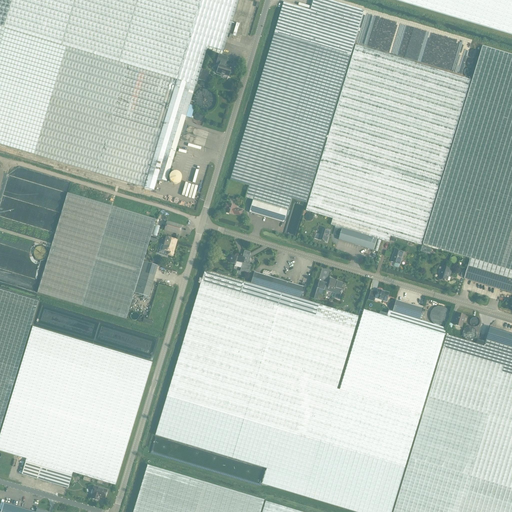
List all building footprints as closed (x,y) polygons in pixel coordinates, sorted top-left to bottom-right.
[(0,0),(0,144),(145,188),(177,80),(200,0),(0,0)] [(200,0),(177,80),(195,86),(207,47),(223,52),(238,0),(200,0)] [(365,11),(329,0),(313,0),(311,11),(284,3),(275,33),(230,180),(250,186),(246,198),(254,201),(288,211),(292,199),(307,203),(351,56),(365,11)] [(511,0),(394,0),(511,34),(511,0)] [(341,222),(391,237),(421,246),(471,80),(356,45),(306,211),(333,219),(331,225),(339,228),(341,222)] [(468,266),(511,279),(511,54),(483,46),(423,244),(471,259),(468,266)] [(225,65),(226,62),(227,58),(219,55),(218,59),(216,63),(219,64),(217,73),(228,77),(231,67),(225,65)] [(177,80),(145,188),(154,191),(158,180),(167,182),(179,140),(182,132),(195,86),(177,80)] [(134,293),(143,262),(156,220),(67,193),(37,293),(126,320),(134,293)] [(288,211),(254,201),(250,213),(285,223),(288,211)] [(242,217),(243,211),(236,209),(237,207),(229,205),(227,205),(226,205),(226,208),(226,209),(228,209),(227,213),(234,215),(235,214),(238,215),(237,215),(242,217)] [(165,230),(179,234),(181,226),(167,222),(165,230)] [(389,243),(391,237),(341,222),(339,228),(343,229),(339,241),(374,251),(378,239),(389,243)] [(328,238),(330,231),(322,229),(319,240),(328,243),(329,238),(328,238)] [(177,241),(167,238),(165,245),(164,250),(168,251),(167,254),(173,256),(174,253),(173,253),(174,248),(173,248),(175,241),(177,241)] [(393,257),(392,262),(395,263),(394,266),(394,267),(398,268),(399,267),(400,264),(404,253),(396,250),(394,257),(393,257)] [(231,260),(230,263),(235,265),(234,266),(241,268),(240,271),(236,270),(235,274),(241,276),(242,272),(249,274),(251,265),(248,265),(251,257),(249,256),(245,255),(244,258),(242,257),(237,256),(237,257),(232,255),(231,259),(231,258),(230,260),(231,260)] [(158,266),(143,262),(134,293),(148,297),(158,266)] [(451,275),(453,269),(444,266),(442,270),(440,269),(438,274),(441,275),(440,279),(447,281),(450,274),(451,275)] [(511,279),(468,266),(467,271),(463,270),(461,277),(465,278),(465,279),(511,292),(511,279)] [(204,271),(155,435),(266,469),(262,484),(355,511),(391,511),(420,414),(445,334),(379,315),(364,310),(340,390),(337,389),(358,316),(304,300),(302,299),(250,285),(204,271)] [(270,290),(302,299),(305,288),(273,278),(254,272),(250,285),(270,290)] [(327,284),(320,281),(318,286),(318,289),(317,289),(314,299),(318,300),(320,294),(323,295),(325,291),(336,294),(334,299),(340,300),(343,290),(342,290),(344,284),(338,282),(337,282),(336,282),(337,281),(331,279),(329,286),(326,285),(327,284)] [(0,425),(37,301),(0,290),(0,425)] [(387,302),(389,293),(378,290),(375,299),(387,302)] [(380,312),(379,315),(445,334),(445,331),(443,331),(444,328),(438,326),(435,325),(420,320),(423,309),(396,301),(392,312),(388,311),(387,314),(380,312)] [(461,327),(465,316),(457,313),(453,325),(461,327)] [(152,362),(33,327),(0,435),(0,450),(26,459),(73,473),(115,485),(152,362)] [(511,334),(490,328),(484,347),(511,355),(511,334)] [(511,511),(511,355),(484,347),(446,336),(393,511),(511,511)] [(73,473),(26,459),(22,474),(68,488),(73,473)] [(259,511),(263,500),(147,465),(132,511),(259,511)] [(104,498),(107,491),(94,487),(91,494),(92,495),(91,498),(98,500),(99,497),(104,498)] [(301,511),(265,501),(262,511),(301,511)] [(32,511),(4,503),(1,511),(47,511),(37,509),(35,511),(32,511)]
